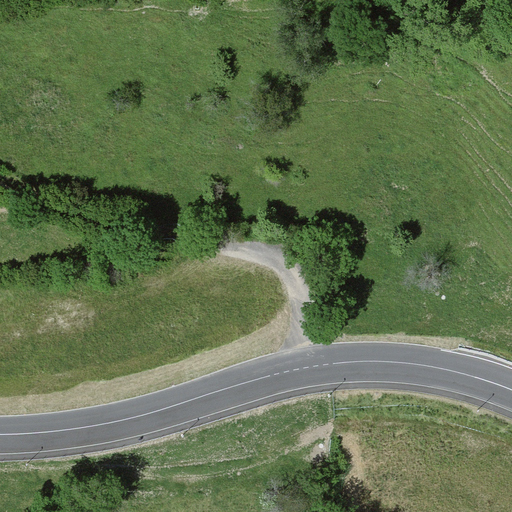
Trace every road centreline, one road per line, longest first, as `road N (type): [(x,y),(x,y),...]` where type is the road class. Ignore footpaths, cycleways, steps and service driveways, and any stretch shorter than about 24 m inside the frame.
road 1 (tertiary): [(0,434),(93,426),(302,367),(365,361),(424,365),(511,389)]
road 2 (track): [(0,180),(101,223),(276,256),(294,269),(302,291),(302,367)]
